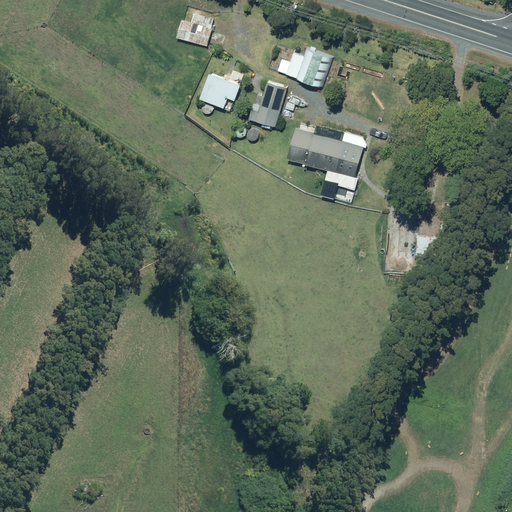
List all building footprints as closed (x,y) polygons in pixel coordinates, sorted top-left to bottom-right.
[(185,17),(180,35),(211,43),(216,23),(207,21),(209,14),(197,11),(195,19),(185,17)] [(319,47),(296,39),(286,73),(322,84),(331,54),(318,50),(319,47)] [(243,83),(213,71),(203,97),(221,103),(217,115),(230,119),(243,83)] [(289,86),(269,80),(263,104),(255,102),(251,118),(279,125),(289,86)] [(342,138),(298,125),(289,157),(331,169),(328,182),(356,189),(370,137),(344,130),(342,138)] [(443,236),(418,234),(417,256),(441,258),(443,236)]
